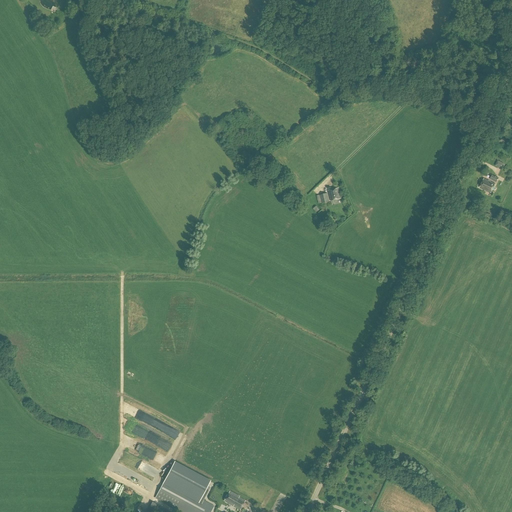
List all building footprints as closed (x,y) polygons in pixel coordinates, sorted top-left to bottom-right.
[(502,168),(504,165),(503,164),(504,163),(497,160),(495,166),(501,169),(502,168)] [(491,193),(495,184),(484,178),(479,188),(491,193)] [(331,201),(341,199),(338,188),(328,191),(331,201)] [(318,204),(329,201),(327,193),(316,196),(318,204)] [(211,481),(175,462),(156,498),(181,511),(211,511),(214,506),(204,500),(209,490),(207,489),(211,481)] [(240,510),(245,500),(239,497),(239,496),(230,491),(224,501),(233,506),(240,510)] [(170,511),(171,511),(152,502),(146,511),(170,511)]
